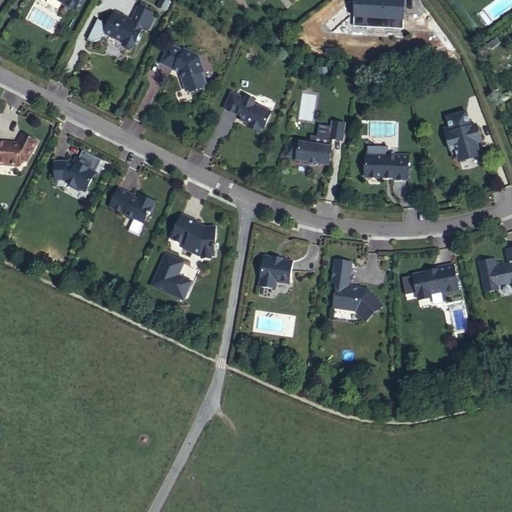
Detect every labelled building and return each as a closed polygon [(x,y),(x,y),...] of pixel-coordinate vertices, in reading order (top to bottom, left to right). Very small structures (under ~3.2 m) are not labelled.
[(75,11),(80,0),(57,0),(63,3),(62,4),(75,11)] [(355,0),(355,17),(368,17),(367,27),(403,29),(405,0),(355,0)] [(132,49),(133,50),(143,28),(149,30),(154,20),(152,14),(153,13),(144,9),(139,6),(131,21),(128,20),(128,21),(114,14),(106,30),(114,34),(112,37),(124,42),(123,45),(124,45),(124,50),(128,52),(132,49)] [(367,27),(368,17),(355,17),(354,27),(367,27)] [(169,47),(161,64),(180,73),(182,72),(184,78),(181,78),(186,91),(189,90),(190,93),(204,88),(203,85),(206,84),(202,72),(204,72),(199,56),(184,49),(182,53),(169,47)] [(247,127),(260,132),(261,128),(264,129),(271,112),(253,104),(255,101),(246,97),(245,99),(231,92),(224,109),(242,117),(241,119),(249,123),(247,127)] [(475,157),(479,155),(480,154),(477,143),(481,142),(476,125),(471,126),(466,112),(447,117),(450,127),(451,132),(446,134),(449,144),(450,146),(451,148),(453,149),(455,149),(458,158),(459,160),(463,160),(465,160),(468,160),(473,158),(475,157)] [(0,164),(19,166),(19,160),(27,160),(36,142),(23,135),(17,146),(14,144),(0,143),(0,164)] [(329,166),(332,147),(300,142),(299,144),(289,142),(287,157),(297,159),(297,161),(307,162),(309,166),(316,166),(319,164),(329,166)] [(451,148),(450,146),(449,144),(453,159),(458,158),(455,149),(453,149),(451,148)] [(72,164),(67,161),(55,162),(56,186),(66,185),(67,183),(83,191),(87,190),(102,160),(83,150),(78,159),(75,165),(72,164)] [(394,177),(394,180),(408,180),(408,155),(396,155),(396,156),(366,155),(365,175),(368,178),(382,178),(384,177),(394,177)] [(132,194),(119,188),(110,207),(125,214),(125,215),(126,215),(127,217),(132,220),(134,219),(143,223),(148,214),(149,215),(155,202),(142,196),(141,200),(131,196),(132,194)] [(195,225),(197,221),(182,215),(171,239),(185,246),(184,249),(200,256),(201,256),(204,259),(209,259),(212,256),(213,256),(213,245),(216,245),(215,227),(205,227),(205,229),(195,225)] [(493,264),(492,260),(479,262),(485,292),(498,289),(497,285),(511,282),(511,249),(507,250),(510,265),(497,267),(496,263),(493,264)] [(183,262),(166,255),(152,286),(183,299),(191,282),(177,276),(183,262)] [(282,260),(282,259),(264,256),(260,287),(275,289),(276,282),(290,284),(293,262),(282,260)] [(348,286),(352,263),(335,260),(332,284),(337,285),(334,308),(356,311),(365,321),(382,306),(368,290),(352,288),(352,286),(348,286)] [(453,264),(438,267),(438,271),(427,273),(427,272),(413,274),(418,298),(421,300),(429,298),(431,295),(431,294),(443,292),(443,294),(459,291),(453,264)]
